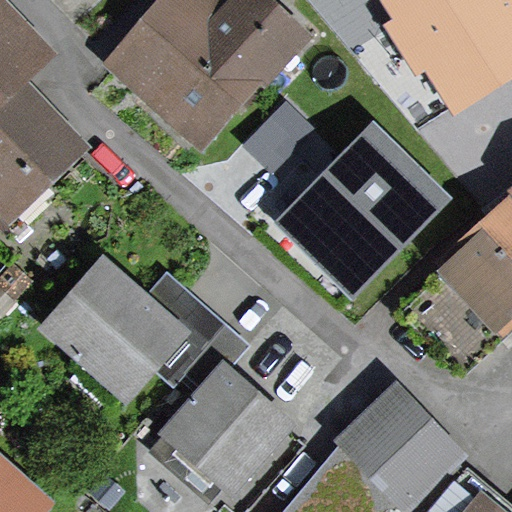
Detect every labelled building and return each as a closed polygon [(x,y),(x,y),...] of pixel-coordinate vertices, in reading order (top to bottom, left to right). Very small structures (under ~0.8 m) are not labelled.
[(196,146),(255,80),(258,82),(296,40),(252,0),(191,0),(192,1),(130,70),(179,114),(171,123),(196,146)] [(309,0),(382,87),(505,9),(499,0),(309,0)] [(0,200),(9,210),(74,148),(12,83),(41,55),(0,11),(0,200)] [(511,105),(469,138),(510,186),(484,204),(486,206),(511,187),(511,105)] [(382,107),(269,214),(355,304),(468,197),(382,107)] [(511,187),(486,206),(500,221),(511,210),(511,187)] [(511,210),(500,221),(448,267),(456,277),(408,318),(402,310),(400,312),(451,369),(511,312),(511,210)] [(103,267),(51,327),(126,393),(179,333),(103,267)] [(197,383),(247,342),(227,318),(177,359),(197,383)] [(223,373),(170,433),(231,486),(284,426),(223,373)] [(288,511),(433,511),(467,472),(394,396),(350,438),(288,511)] [(0,511),(33,511),(39,505),(0,470),(0,511)] [(500,511),(463,480),(469,474),(467,472),(433,511),(500,511)]
